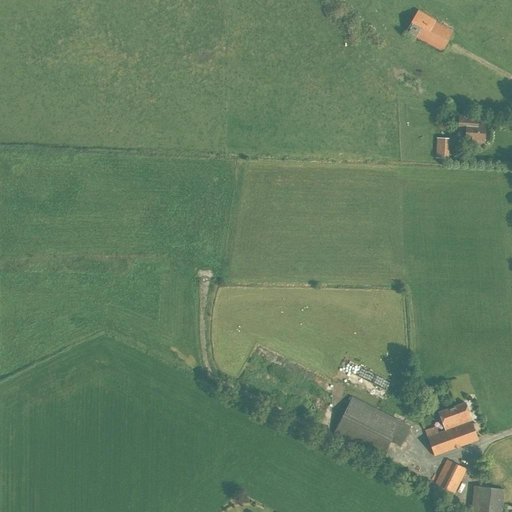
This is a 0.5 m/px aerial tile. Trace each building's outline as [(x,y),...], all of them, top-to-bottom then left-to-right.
[(409,31),(446,48),(456,27),(418,10),(409,31)] [(393,52),(398,30),(379,26),(375,49),(393,52)] [(410,52),(437,66),(442,56),(414,42),(410,52)] [(484,142),(485,126),(478,125),(479,116),(458,115),(457,129),(465,130),(465,140),(484,142)] [(448,157),(449,137),(437,137),(436,157),(448,157)] [(400,446),(411,426),(352,397),(332,434),(382,459),(390,441),(400,446)] [(471,421),(464,403),(439,412),(445,430),(438,433),(436,427),(425,431),(434,456),(478,440),(471,421)] [(454,494),(466,469),(446,459),(435,483),(454,494)] [(502,511),(505,489),(473,485),(470,511),(502,511)]
